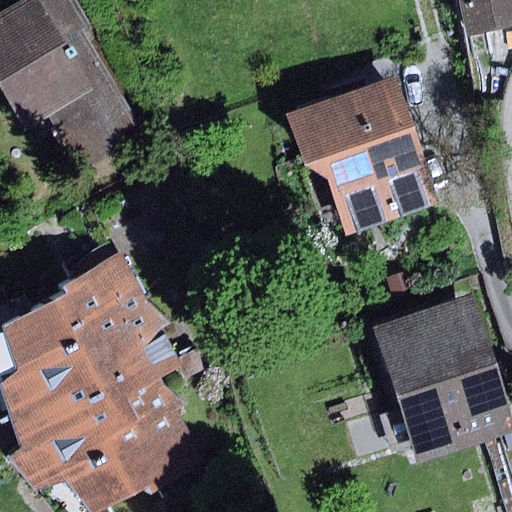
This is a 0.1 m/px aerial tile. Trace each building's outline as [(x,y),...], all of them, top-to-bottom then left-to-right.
[(76,0),(15,0),(0,9),(0,93),(25,136),(68,110),(97,160),(142,134),(79,27),(89,21),(76,0)] [(511,0),(460,0),(469,39),(511,28),(511,0)] [(393,76),(285,113),(304,166),(326,179),(345,236),(437,205),(393,76)] [(69,482),(92,511),(98,511),(205,462),(179,410),(187,406),(160,381),(184,367),(162,328),(172,323),(147,301),(122,254),(67,289),(70,296),(7,328),(19,372),(2,384),(22,450),(9,457),(36,493),(69,482)] [(376,327),(419,463),(511,434),(511,427),(471,297),(376,327)]
